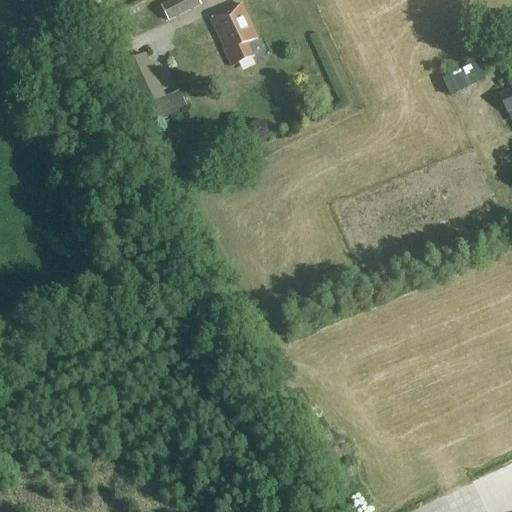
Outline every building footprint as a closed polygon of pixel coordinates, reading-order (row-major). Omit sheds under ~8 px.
[(176,0),(161,7),(169,22),(200,6),(197,0),(176,0)] [(242,7),(212,21),(225,49),(224,50),(232,67),(252,57),(246,44),(257,39),(242,7)] [(164,99),(146,55),(123,65),(142,108),(164,99)] [(483,79),(477,67),(444,82),(450,94),(483,79)] [(511,114),(511,89),(498,96),(507,116),(511,114)] [(174,117),(166,100),(144,111),(152,128),(174,117)]
